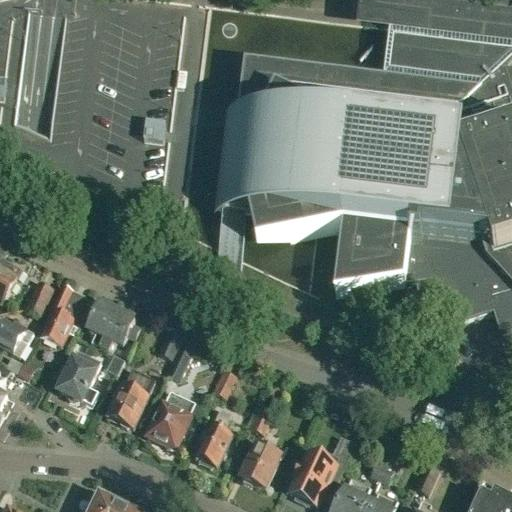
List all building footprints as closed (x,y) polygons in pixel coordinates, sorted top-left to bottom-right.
[(0,0),(0,157),(139,215),(162,224),(235,262),(239,218),(247,142),(247,133),(261,1),(249,0),(0,0)] [(449,332),(450,332),(494,318),(500,338),(511,333),(511,4),(477,0),(394,0),(391,33),(385,79),(259,63),(258,70),(245,68),(239,119),(226,117),(224,131),(217,198),(216,206),(214,218),(251,223),(258,251),(344,235),(336,301),(434,285),(449,332)] [(0,310),(3,312),(23,276),(4,265),(0,271),(0,310)] [(38,287),(25,314),(41,321),(54,295),(38,287)] [(63,319),(71,302),(62,297),(40,342),(61,353),(75,325),(63,319)] [(100,354),(118,318),(101,309),(89,335),(97,339),(92,350),(100,354)] [(118,318),(100,354),(109,358),(115,347),(123,352),(128,342),(134,345),(140,331),(134,329),(135,326),(118,318)] [(20,364),(34,340),(28,336),(29,336),(15,328),(14,331),(0,322),(0,352),(12,360),(13,359),(20,364)] [(172,332),(158,365),(170,370),(185,338),(172,332)] [(194,355),(183,349),(168,380),(180,385),(194,355)] [(101,368),(78,357),(74,366),(73,366),(58,397),(82,409),(97,377),(101,368)] [(125,366),(114,360),(106,375),(117,380),(125,366)] [(6,372),(16,378),(22,368),(11,363),(6,372)] [(155,388),(133,377),(125,393),(119,391),(115,401),(118,402),(108,422),(133,434),(155,388)] [(237,383),(224,377),(214,398),(227,404),(237,383)] [(196,411),(181,403),(170,398),(164,410),(162,410),(148,441),(175,455),(190,423),(196,411)] [(275,420),(261,413),(251,435),(265,442),(275,420)] [(204,450),(197,464),(217,473),(232,442),(223,438),(231,421),(221,416),(209,438),(204,436),(198,448),(204,450)] [(281,463),(256,451),(240,484),(266,496),(281,463)] [(318,456),(314,463),(307,460),(302,472),(301,471),(295,486),(290,499),(317,511),(335,472),(334,472),(337,465),(318,456)] [(378,471),(372,483),(388,491),(393,479),(378,471)] [(426,471),(415,496),(428,502),(440,477),(426,471)] [(368,511),(370,509),(366,507),(371,496),(351,487),(346,498),(345,497),(338,511),(368,511)] [(511,511),(511,502),(511,506),(485,493),(475,511),(511,511)] [(118,511),(119,511),(108,506),(110,503),(100,498),(98,501),(96,499),(89,511),(118,511)] [(374,511),(370,509),(368,511),(396,511),(398,509),(379,500),(374,511)]
